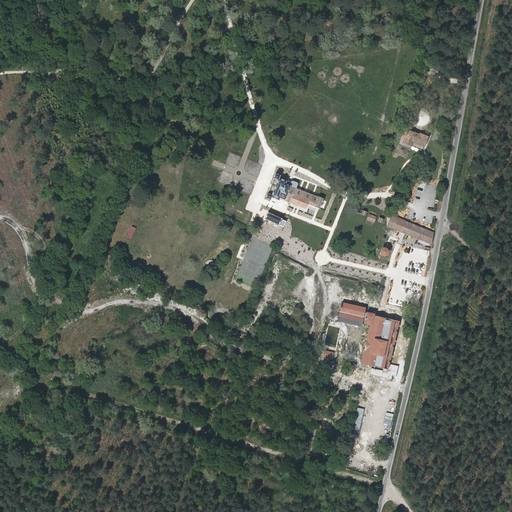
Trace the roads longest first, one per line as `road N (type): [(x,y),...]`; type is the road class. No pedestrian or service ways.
road 1 (tertiary): [(378,511),(481,0)]
road 2 (track): [(384,486),(67,387),(23,398),(0,426)]
road 3 (track): [(269,161),(222,0)]
road 4 (track): [(330,193),(321,228),(252,203),(269,161)]
road 5 (track): [(390,195),(330,193),(269,161)]
